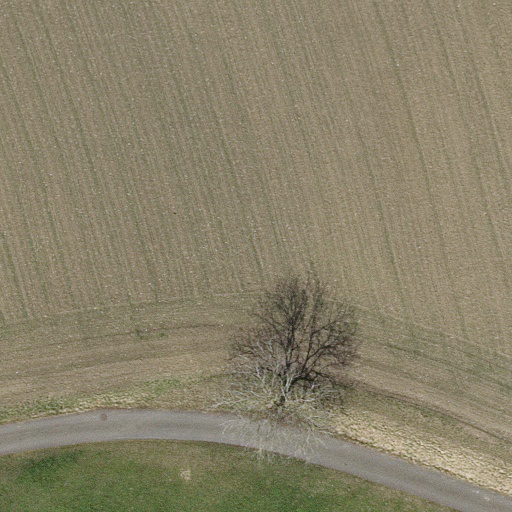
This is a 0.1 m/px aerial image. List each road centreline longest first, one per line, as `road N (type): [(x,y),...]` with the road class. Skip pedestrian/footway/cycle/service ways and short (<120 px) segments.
road 1 (track): [(509,511),(321,449),(234,431),(135,426),(0,440)]
road 2 (track): [(511,458),(270,383),(227,384),(135,426)]
